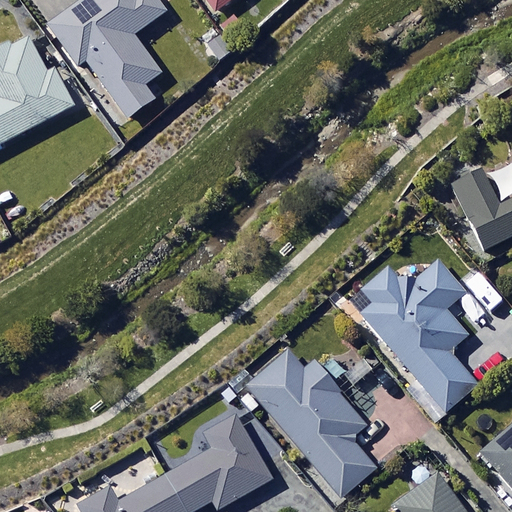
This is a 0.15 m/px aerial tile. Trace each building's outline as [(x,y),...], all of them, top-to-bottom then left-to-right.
[(83,0),(84,1),(49,25),(76,64),(84,59),(125,118),(150,101),(141,87),(158,75),(132,37),(164,15),(153,0),(83,0)] [(203,0),(213,14),(232,0),(203,0)] [(45,71),(29,37),(0,51),(0,143),(72,109),(52,67),(45,71)] [(511,158),(511,159),(511,160),(511,198),(492,208),(477,174),(448,188),(478,253),(511,237),(511,158)] [(434,259),(407,281),(394,267),(367,290),(380,304),(364,317),(444,412),(476,385),(448,352),(466,336),(444,309),(463,293),(434,259)] [(364,425),(296,343),(246,385),(339,497),(374,468),(349,438),(364,425)] [(165,475),(184,511),(192,511),(211,501),(216,511),(273,478),(235,412),(197,434),(206,451),(165,475)] [(511,424),(480,452),(511,489),(511,424)] [(392,511),(464,511),(434,471),(388,505),(392,511)] [(184,511),(165,475),(116,503),(98,472),(68,489),(80,511),(184,511)]
